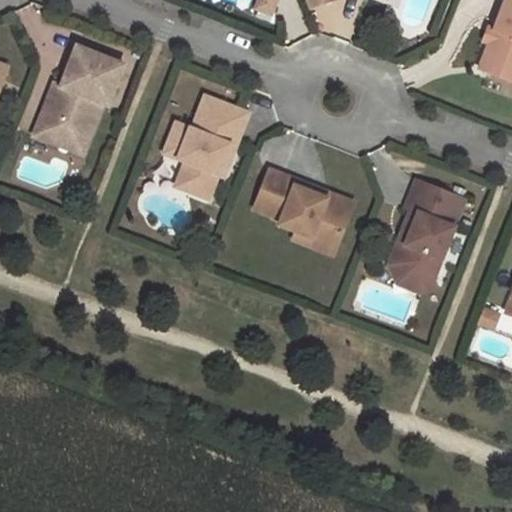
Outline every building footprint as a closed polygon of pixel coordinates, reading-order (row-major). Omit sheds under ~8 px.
[(254,0),(252,8),(267,13),(271,0),(254,0)] [(299,0),(304,10),(327,0),(299,0)] [(511,0),(501,0),(490,29),(485,43),(475,68),(505,80),(509,68),(511,69),(511,0)] [(490,29),(484,26),(479,41),(485,43),(490,29)] [(120,68),(73,50),(57,91),(61,92),(56,104),(45,100),(31,139),(69,154),(80,126),(91,130),(100,106),(105,108),(120,68)] [(57,91),(50,88),(45,100),(56,104),(61,92),(57,91)] [(245,116),(201,99),(189,132),(172,126),(166,142),(180,148),(174,162),(182,165),(172,189),(205,202),(214,177),(220,163),(225,165),(245,116)] [(91,130),(80,126),(69,154),(80,158),(91,130)] [(180,148),(166,142),(160,156),(174,162),(180,148)] [(225,165),(220,163),(214,177),(220,179),(225,165)] [(295,184),(267,173),(252,212),(279,222),(277,228),(294,234),(309,240),(310,236),(335,245),(351,205),(325,195),(323,201),(292,189),(295,184)] [(462,201),(413,182),(402,210),(407,212),(398,236),(405,238),(395,266),(400,280),(417,286),(431,280),(462,201)] [(323,201),(325,195),(295,184),(292,189),(323,201)] [(309,240),(294,234),(291,242),(330,258),(335,245),(310,236),(309,240)] [(405,238),(398,236),(386,266),(394,286),(418,295),(434,288),(431,280),(417,286),(400,280),(395,266),(405,238)] [(511,290),(503,313),(511,316),(511,290)] [(481,309),(475,325),(489,331),(495,315),(481,309)]
